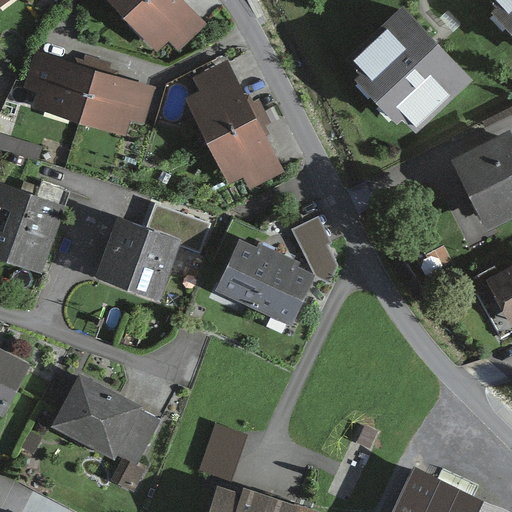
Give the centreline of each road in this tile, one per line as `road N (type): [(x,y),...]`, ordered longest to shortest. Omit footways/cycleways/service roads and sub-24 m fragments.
road 1 (residential): [(232,0),(390,298),(511,438)]
road 2 (residential): [(0,310),(170,372)]
